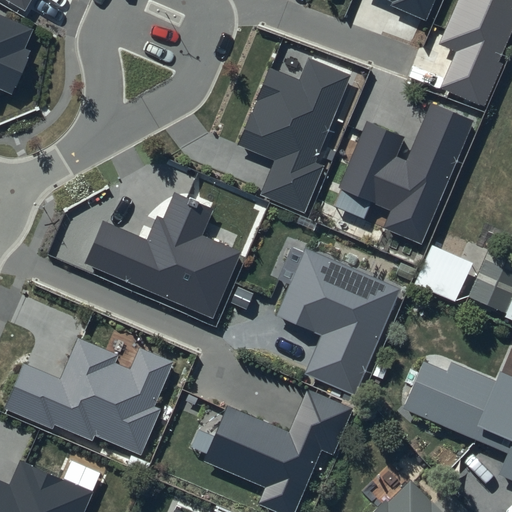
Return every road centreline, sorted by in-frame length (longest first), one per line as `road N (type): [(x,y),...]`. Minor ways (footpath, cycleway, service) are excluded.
road 1 (residential): [(209,37),(196,79),(169,105),(82,149)]
road 2 (residential): [(82,149),(99,100),(98,38),(116,0)]
